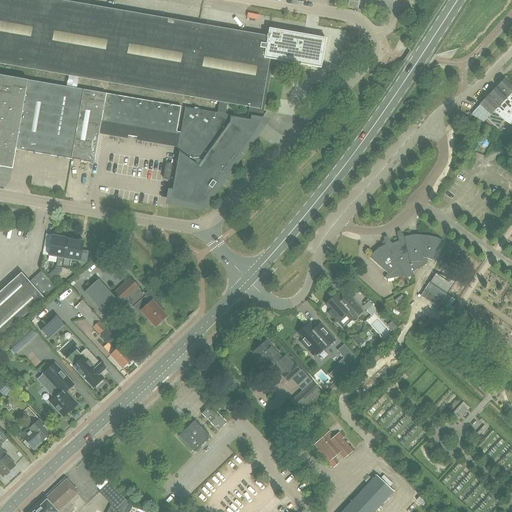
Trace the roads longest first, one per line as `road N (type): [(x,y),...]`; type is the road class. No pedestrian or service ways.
road 1 (secondary): [(246,281),(362,141),(458,0)]
road 2 (secondary): [(5,511),(246,281)]
road 3 (unclassified): [(246,281),(272,302),(298,298),(336,226),(428,124),(466,96)]
road 4 (unclassified): [(371,35),(368,58),(202,225)]
road 5 (unclassified): [(202,225),(156,225),(0,196)]
road 6 (unclassified): [(371,35),(348,16),(255,0)]
